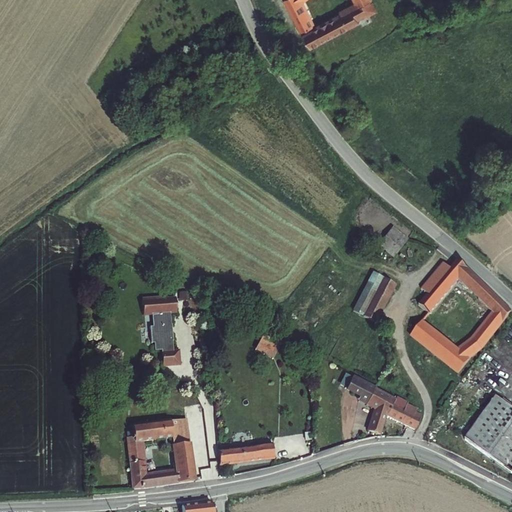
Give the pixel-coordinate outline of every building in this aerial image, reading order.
[(303,1),(305,0),(286,0),(303,30),(315,22),(303,1)] [(305,33),(311,45),(369,14),(371,16),(377,13),(370,0),(355,0),(357,3),(350,6),(347,6),(341,9),(340,13),(340,14),(305,33)] [(407,239),(389,227),(376,247),(393,259),(407,239)] [(418,307),(428,315),(457,280),(492,314),(472,340),(456,350),(441,338),(443,335),(436,328),(433,332),(421,323),(411,336),(456,374),(468,358),(481,350),(510,313),(457,260),(449,269),(441,263),(419,290),(427,295),(418,307)] [(342,291),(323,275),(291,313),(309,329),(342,291)] [(394,285),(380,278),(361,316),(376,323),(394,285)] [(180,313),(179,295),(144,297),(145,315),(153,315),(155,350),(164,349),(165,366),(182,365),(181,351),(175,351),(172,313),(180,313)] [(261,341),(257,349),(275,357),(279,348),(261,341)] [(260,373),(229,374),(230,383),(260,382),(260,373)] [(379,436),(386,415),(394,400),(373,390),(374,388),(350,375),(344,390),(359,397),(357,400),(375,410),(374,413),(370,415),(367,424),(368,428),(367,431),(379,436)] [(511,410),(492,397),(462,440),(474,448),(511,474),(511,410)] [(394,400),(386,415),(414,430),(421,417),(414,413),(415,410),(406,405),(404,408),(397,405),(399,402),(394,400)] [(194,482),(187,421),(130,427),(131,439),(126,440),(132,489),(194,482)] [(271,445),(219,450),(221,465),(273,459),(271,445)] [(210,502),(178,505),(179,511),(212,511),(210,502)]
